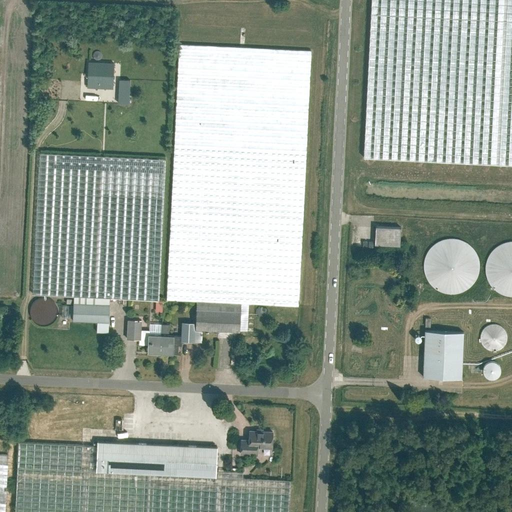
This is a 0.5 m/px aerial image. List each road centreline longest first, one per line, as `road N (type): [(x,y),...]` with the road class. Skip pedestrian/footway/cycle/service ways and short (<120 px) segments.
road 1 (tertiary): [(327,393),(345,0)]
road 2 (unclassified): [(327,393),(0,379)]
